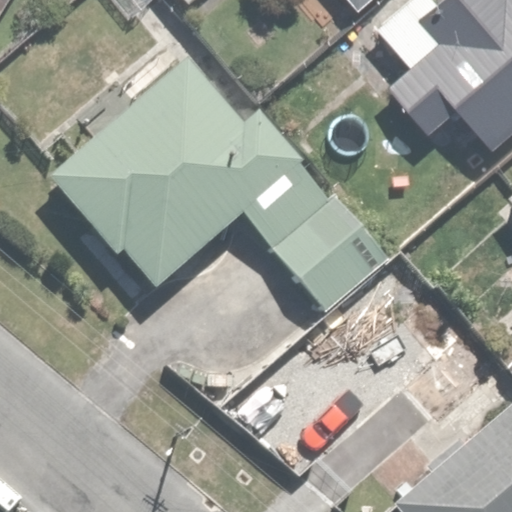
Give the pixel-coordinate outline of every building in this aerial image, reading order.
[(0,0),(0,37),(5,41),(23,11),(5,0),(0,0)] [(480,154),(493,142),(511,124),(511,0),(401,0),(377,22),(365,9),(323,47),(374,102),(383,94),(420,135),(443,114),(480,154)] [(238,123),(179,57),(42,179),(141,289),(225,213),(314,311),(373,258),(246,116),(238,123)] [(511,196),(503,204),(511,214),(511,196)] [(421,336),(378,374),(432,436),(500,377),(463,334),(438,356),(421,336)] [(511,352),(497,365),(511,383),(511,352)] [(511,511),(511,414),(505,405),(384,509),(386,511),(511,511)]
